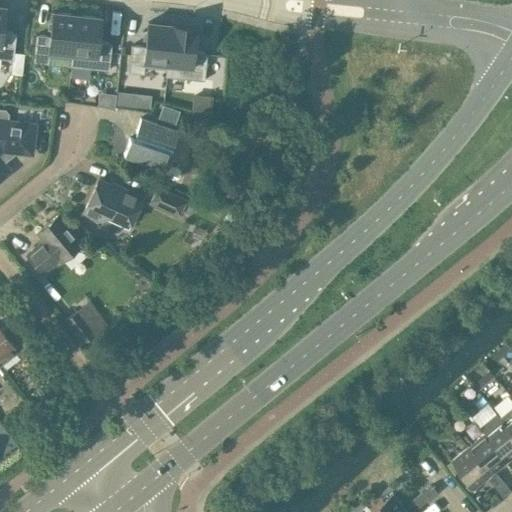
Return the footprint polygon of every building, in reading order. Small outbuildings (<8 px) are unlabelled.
[(0,58),(13,59),(16,32),(2,30),(5,6),(0,5),(0,58)] [(36,34),(33,62),(48,63),(49,56),(71,58),(70,66),(71,66),(76,14),(53,11),(50,36),(36,34)] [(98,41),(100,16),(76,14),(71,66),(108,70),(112,42),(98,41)] [(132,44),(129,72),(143,73),(144,66),(166,69),(172,24),(148,22),(145,46),(132,44)] [(166,76),(203,80),(207,53),(193,51),(196,27),(172,24),(166,69),(166,76)] [(149,107),(150,95),(118,91),(117,104),(149,107)] [(31,152),(33,125),(8,122),(9,114),(5,109),(0,108),(0,177),(8,170),(0,160),(13,150),(31,152)] [(171,152),(178,130),(140,117),(133,138),(129,137),(123,154),(161,167),(167,150),(171,152)] [(131,223),(142,197),(120,187),(119,189),(98,179),(83,211),(100,220),(113,215),(131,223)] [(148,202),(178,216),(186,198),(156,184),(148,202)] [(43,240),(26,254),(42,273),(58,259),(60,261),(82,243),(58,215),(37,232),(43,240)] [(94,333),(77,310),(65,319),(82,342),(94,333)] [(33,351),(18,331),(8,338),(0,328),(0,364),(17,352),(23,359),(33,351)] [(511,406),(500,416),(502,418),(511,430),(511,406)] [(485,432),(508,460),(511,457),(511,430),(502,418),(500,416),(497,412),(480,426),(485,432)] [(485,432),(469,445),(492,474),(508,460),(485,432)] [(474,488),(492,474),(469,445),(451,460),(474,488)] [(453,462),(452,460),(446,465),(448,467),(454,474),(460,470),(453,462)] [(497,487),(505,481),(497,472),(489,479),(497,487)] [(511,490),(511,489),(505,481),(497,487),(504,497),(511,490)] [(423,491),(429,499),(438,492),(431,484),(423,491)] [(429,499),(423,491),(414,498),(420,506),(429,499)] [(405,511),(408,510),(394,492),(370,511),(405,511)]
